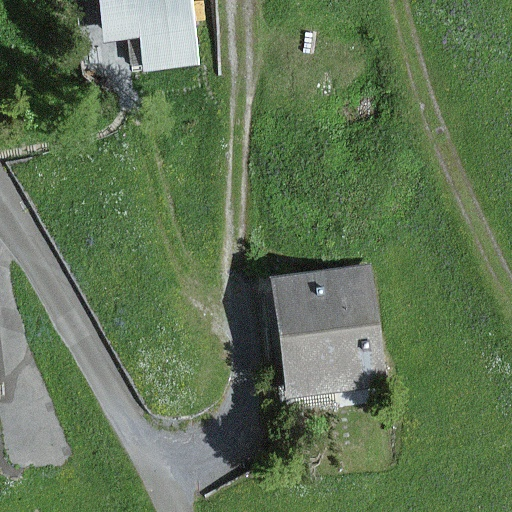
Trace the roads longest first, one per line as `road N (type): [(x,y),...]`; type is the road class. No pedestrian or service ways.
road 1 (residential): [(0,208),(123,407),(170,511)]
road 2 (track): [(397,0),(447,159),(511,293)]
road 3 (track): [(243,311),(233,255),(241,0)]
